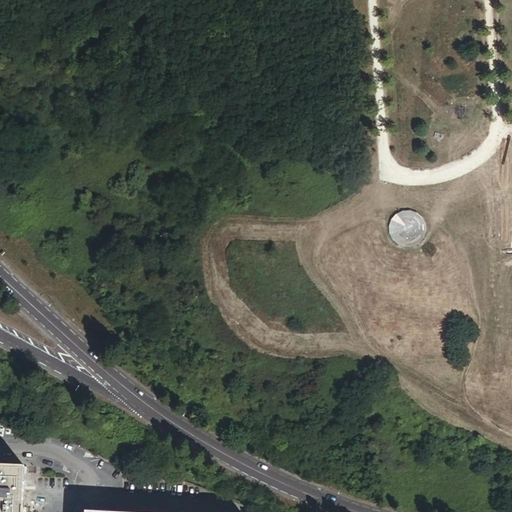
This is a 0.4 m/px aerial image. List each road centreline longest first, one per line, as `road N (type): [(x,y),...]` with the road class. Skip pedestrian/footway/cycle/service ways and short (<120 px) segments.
road 1 (residential): [(0,447),(82,466),(112,498),(236,507)]
road 2 (tertiary): [(357,511),(302,494),(138,400)]
road 3 (tertiary): [(138,400),(0,277)]
road 4 (tertiary): [(0,334),(138,400)]
